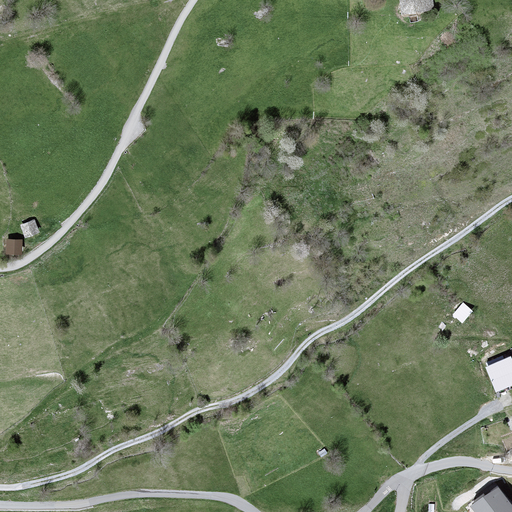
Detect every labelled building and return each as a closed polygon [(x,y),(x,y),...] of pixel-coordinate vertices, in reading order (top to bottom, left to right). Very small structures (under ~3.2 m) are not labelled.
[(399,0),(401,14),(433,10),(432,0),(399,0)] [(38,232),(34,221),(22,226),(26,236),(38,232)] [(21,241),(8,241),(8,253),(21,253),(21,241)] [(453,313),(463,321),(474,309),(464,300),(453,313)] [(486,366),(496,390),(511,382),(511,358),(511,355),(486,366)] [(511,511),(511,507),(499,490),(475,507),(478,511),(511,511)]
